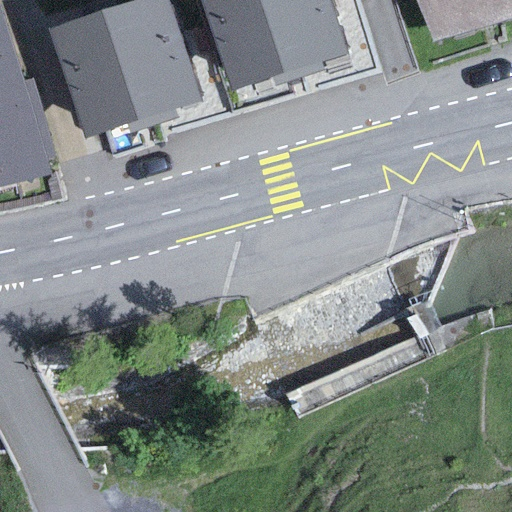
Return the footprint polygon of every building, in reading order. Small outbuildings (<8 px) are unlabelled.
[(87,20),(123,135),(187,115),(151,0),(87,20)] [(211,0),(151,0),(187,115),(242,98),(211,0)] [(242,0),(271,91),(335,71),(313,0),(242,0)] [(372,0),(313,0),(335,71),(390,54),(372,0)] [(511,0),(447,0),(456,28),(511,10),(511,0)] [(7,7),(0,8),(0,191),(62,176),(7,7)]
